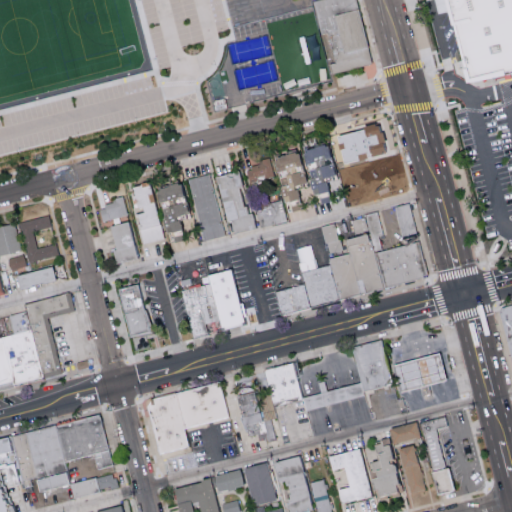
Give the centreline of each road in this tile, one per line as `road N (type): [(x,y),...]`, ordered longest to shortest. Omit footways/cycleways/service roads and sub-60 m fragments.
road 1 (residential): [(0,200),(409,91)]
road 2 (tertiary): [(465,295),(275,346)]
road 3 (tertiary): [(275,346),(119,388)]
road 4 (secondary): [(465,295),(423,141)]
road 5 (secondary): [(503,442),(465,295)]
road 6 (tertiary): [(119,388),(0,419)]
